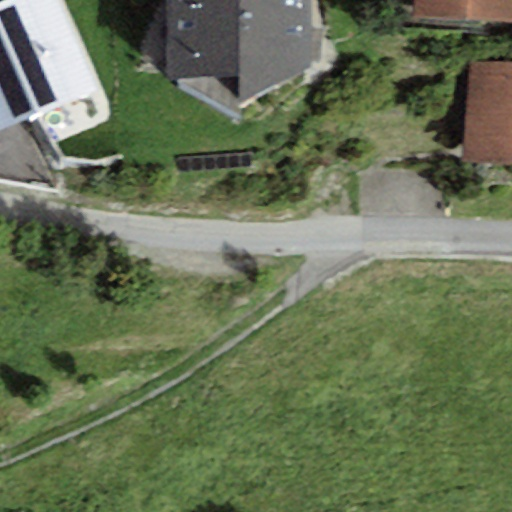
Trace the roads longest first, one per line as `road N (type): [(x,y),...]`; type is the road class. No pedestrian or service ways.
road 1 (unclassified): [(0,209),(115,224),(511,245)]
road 2 (track): [(0,454),(114,404),(245,330),(336,256),(342,239)]
